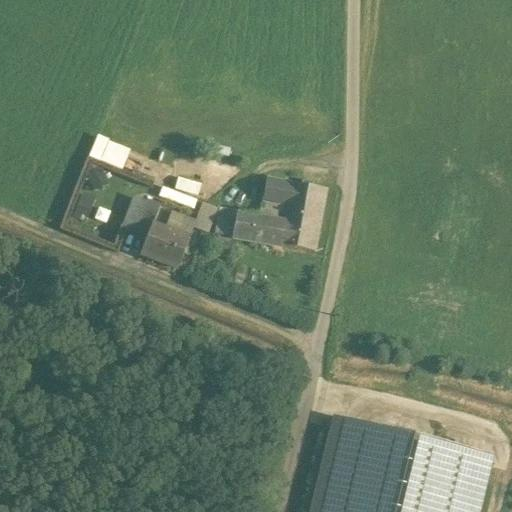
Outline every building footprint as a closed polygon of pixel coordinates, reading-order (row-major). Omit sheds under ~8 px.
[(93,138),(89,156),(124,166),(129,148),(93,138)] [(176,178),(174,189),(196,194),(199,183),(176,178)] [(144,217),(148,200),(130,196),(123,231),(145,235),(148,218),(144,217)] [(288,215),(282,244),(311,250),(317,221),(288,215)] [(284,226),(238,220),(235,237),(282,244),(284,226)] [(190,241),(155,227),(143,257),(178,271),(190,241)] [(315,511),(475,511),(489,459),(337,422),(315,511)]
